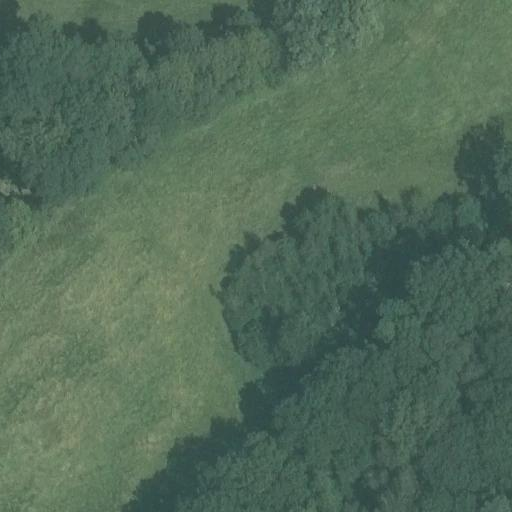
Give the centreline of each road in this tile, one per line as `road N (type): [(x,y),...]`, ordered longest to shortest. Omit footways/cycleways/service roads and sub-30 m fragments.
road 1 (track): [(289,511),(511,274)]
road 2 (track): [(0,60),(128,85)]
